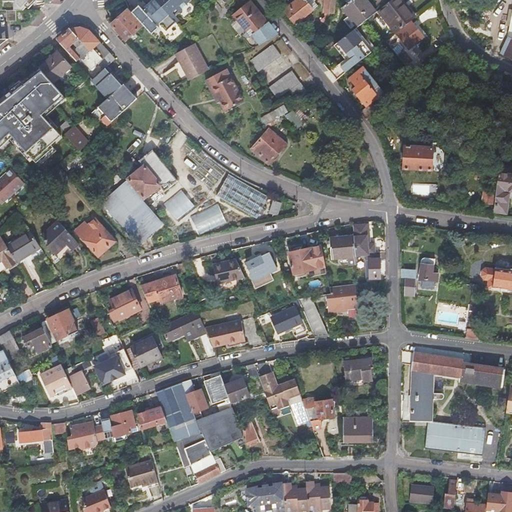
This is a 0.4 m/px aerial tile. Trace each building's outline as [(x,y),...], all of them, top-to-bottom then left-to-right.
[(16,0),(17,1),(15,1),(15,11),(16,11),(23,11),(27,7),(29,9),(36,2),(33,0),(16,0)] [(142,26),(157,43),(181,22),(176,16),(186,7),(183,3),(186,0),(146,0),(130,13),(142,26)] [(220,13),(234,3),(233,0),(215,0),(212,3),(220,13)] [(298,0),(293,5),(289,0),(277,0),(288,14),(293,21),(297,25),(300,28),(307,22),(304,18),(318,6),(312,0),(307,0),(306,1),(304,0),(298,0)] [(353,0),(342,9),(357,28),(367,20),(375,13),(365,0),(353,0)] [(388,25),(395,34),(412,20),(404,10),(403,12),(400,8),(403,4),(399,0),(390,0),(380,8),(392,23),(388,25)] [(277,35),(250,2),(233,16),(237,22),(238,21),(248,33),(251,30),(255,34),(253,36),(259,45),(277,35)] [(404,10),(412,20),(414,18),(403,4),(400,8),(403,12),(404,10)] [(377,11),(388,25),(392,23),(380,8),(377,11)] [(17,22),(16,11),(15,11),(7,11),(7,22),(17,22)] [(128,11),(110,26),(125,42),(142,26),(130,13),(128,11)] [(511,13),(507,38),(499,55),(511,60),(511,13)] [(394,53),(394,54),(409,72),(422,62),(413,51),(410,48),(414,45),(423,38),(411,23),(386,43),(394,53)] [(375,50),(357,28),(355,29),(373,52),(375,50)] [(373,52),(355,29),(337,44),(350,60),(346,63),(340,68),(345,74),(373,52)] [(78,30),(70,31),(78,40),(73,44),(75,46),(73,48),(75,50),(73,52),(89,69),(90,71),(98,65),(103,71),(107,68),(114,61),(89,32),(82,30),(80,30),(78,30)] [(70,31),(56,41),(85,73),(89,69),(73,52),(69,48),(73,44),(78,40),(70,31)] [(350,60),(337,44),(333,47),(345,61),(329,74),(336,82),(345,74),(340,68),(350,60)] [(189,82),(208,72),(193,45),(174,55),(178,63),(180,62),(182,66),(181,67),(189,82)] [(258,73),(280,56),(272,46),(250,62),(258,73)] [(39,70),(52,85),(71,69),(58,54),(39,70)] [(108,99),(123,85),(107,68),(103,71),(92,81),(92,82),(108,99)] [(52,85),(39,70),(0,101),(0,146),(9,138),(30,163),(33,160),(39,166),(57,151),(51,144),(60,137),(39,113),(61,95),(52,85)] [(371,103),(376,99),(370,91),(374,87),(375,87),(360,70),(349,79),(356,87),(352,91),(359,98),(366,108),(371,103)] [(212,90),(220,103),(225,113),(244,103),(226,71),(206,82),(210,91),(212,90)] [(277,100),(300,83),(292,72),(269,89),(277,100)] [(295,99),(306,91),(300,84),(290,92),(295,99)] [(101,120),(107,127),(137,100),(123,85),(108,99),(93,113),(96,115),(98,113),(102,116),(103,114),(105,116),(101,120)] [(376,99),(381,95),(374,87),(370,91),(376,99)] [(217,105),(220,103),(212,90),(210,91),(217,105)] [(366,108),(360,112),(365,120),(377,110),(371,103),(366,108)] [(291,105),(268,117),(271,123),(278,120),(281,118),(294,111),(291,105)] [(271,123),(268,117),(263,119),(266,126),(271,123)] [(271,123),(266,126),(267,129),(280,123),(278,120),(271,123)] [(64,135),(79,152),(86,145),(82,140),(84,138),(80,132),(77,135),(71,129),(64,135)] [(274,153),(282,144),(269,132),(252,150),(268,165),(277,155),(274,153)] [(285,146),(282,144),(274,153),(277,155),(285,146)] [(404,169),(431,171),(432,148),(405,147),(404,169)] [(143,168),(127,181),(143,200),(159,187),(164,193),(177,182),(152,152),(139,162),(143,168)] [(71,167),(80,159),(77,156),(68,163),(71,167)] [(502,159),(501,167),(501,171),(511,173),(511,169),(505,168),(505,159),(502,159)] [(58,170),(51,177),(47,180),(56,189),(67,179),(58,170)] [(511,176),(499,174),(494,212),(506,214),(509,191),(511,191),(511,176)] [(268,198),(228,175),(216,196),(256,219),(268,198)] [(127,181),(124,184),(139,203),(143,200),(127,181)] [(139,203),(124,184),(100,203),(136,247),(160,228),(139,203)] [(483,204),(493,205),(494,192),(485,191),(483,204)] [(44,207),(36,197),(29,204),(37,213),(44,207)] [(72,251),(79,245),(59,222),(42,238),(47,244),(45,245),(55,256),(67,245),(72,251)] [(355,256),(369,254),(385,253),(384,243),(365,244),(364,224),(352,225),(353,237),(355,256)] [(98,258),(115,242),(101,225),(83,241),(98,258)] [(39,249),(29,232),(16,241),(5,247),(16,263),(22,259),(39,249)] [(355,257),(355,256),(353,237),(329,239),(331,259),(347,258),(347,265),(355,265),(355,257)] [(0,238),(0,276),(8,272),(7,269),(16,263),(5,247),(4,244),(0,238)] [(14,238),(4,244),(5,247),(16,241),(14,238)] [(292,274),(325,267),(321,247),(288,253),(292,274)] [(269,253),(246,264),(254,280),(276,269),(269,253)] [(385,253),(369,254),(369,279),(379,279),(379,260),(384,259),(385,253)] [(418,280),(436,282),(437,275),(432,274),(434,259),(421,258),(418,280)] [(218,285),(245,278),(236,260),(213,266),(218,285)] [(401,269),(401,278),(404,278),(413,279),(414,271),(401,269)] [(511,288),(511,286),(511,272),(486,269),(482,271),(481,277),(484,280),(486,280),(485,287),(492,288),(492,287),(511,290),(511,288)] [(159,297),(160,299),(161,303),(182,296),(175,276),(140,287),(147,301),(159,297)] [(413,279),(404,278),(404,296),(414,297),(414,279),(413,279)] [(357,316),(353,284),(329,287),(331,294),(326,294),(328,313),(348,311),(348,317),(357,316)] [(469,306),(465,338),(480,340),(481,331),(475,331),(472,330),(474,315),(478,291),(471,290),(469,306)] [(113,314),(127,307),(120,292),(106,299),(113,314)] [(308,298),(325,335),(328,335),(311,297),(308,298)] [(298,299),(314,337),(325,335),(308,298),(298,299)] [(278,333),(291,327),(295,336),(306,331),(295,307),(271,318),(278,333)] [(52,330),(72,321),(68,311),(48,320),(52,330)] [(206,332),(205,329),(197,312),(160,328),(166,342),(186,333),(189,340),(206,332)] [(97,336),(104,333),(98,319),(90,322),(97,336)] [(206,332),(212,347),(228,343),(228,345),(245,341),(241,320),(205,329),(206,332)] [(37,352),(51,346),(42,329),(24,338),(24,339),(22,340),(25,347),(28,346),(28,347),(33,344),(37,352)] [(21,355),(9,331),(0,336),(0,345),(3,351),(4,353),(8,361),(21,355)] [(152,338),(123,351),(132,369),(133,371),(161,358),(152,338)] [(116,357),(94,367),(102,385),(125,375),(124,373),(132,369),(123,351),(123,350),(114,354),(116,357)] [(402,352),(401,367),(410,369),(409,373),(411,373),(410,395),(402,395),(401,422),(417,422),(417,419),(431,419),(432,372),(458,376),(458,380),(502,387),(504,369),(469,364),(469,363),(462,362),(433,358),(433,355),(412,352),(412,354),(402,352)] [(21,385),(16,376),(8,361),(4,353),(0,355),(0,392),(1,395),(21,385)] [(68,364),(75,361),(72,354),(66,357),(68,364)] [(359,376),(360,383),(372,381),(370,368),(372,367),(371,358),(359,360),(343,362),(345,381),(353,380),(353,378),(359,376)] [(254,364),(245,366),(251,380),(259,378),(254,364)] [(71,387),(63,371),(60,365),(39,376),(50,398),(57,394),(71,387)] [(67,378),(68,378),(77,396),(90,389),(82,371),(71,376),(70,373),(66,375),(67,378)] [(182,383),(155,393),(161,408),(166,422),(174,443),(236,417),(231,406),(230,402),(224,386),(219,372),(202,377),(213,404),(225,400),(229,409),(202,418),(199,411),(208,408),(200,390),(194,392),(190,381),(182,383)] [(271,373),(259,378),(274,419),(280,416),(281,412),(281,411),(290,407),(287,400),(300,396),(295,380),(282,385),(277,387),(276,384),(271,373)] [(346,385),(360,383),(359,376),(353,378),(353,380),(345,381),(346,385)] [(248,395),(247,392),(242,379),(224,386),(230,402),(248,395)] [(72,389),(71,387),(57,394),(58,396),(72,389)] [(230,402),(231,406),(254,397),(251,391),(247,392),(248,395),(230,402)] [(22,407),(29,404),(25,396),(18,399),(22,407)] [(497,406),(506,408),(507,399),(498,397),(497,406)] [(314,399),(302,401),(313,429),(321,428),(321,427),(320,419),(334,417),(332,407),(332,402),(331,400),(315,402),(314,399)] [(161,408),(137,415),(141,430),(166,422),(161,408)] [(102,426),(105,439),(112,437),(114,437),(130,432),(129,428),(134,427),(130,412),(123,414),(116,416),(108,418),(109,420),(101,422),(102,426)] [(243,439),(236,417),(174,443),(191,487),(226,471),(220,458),(215,461),(215,463),(194,473),(190,465),(212,455),(210,452),(244,440),(243,439)] [(372,418),(341,419),(341,436),(342,443),(361,442),(372,442),(372,418)] [(485,428),(429,421),(426,447),(482,454),(485,428)] [(93,422),(70,427),(72,438),(67,439),(68,449),(83,445),(84,447),(87,449),(95,447),(97,444),(96,441),(105,439),(102,426),(94,428),(93,422)] [(53,453),(50,424),(41,425),(42,431),(18,433),(19,443),(42,441),(43,454),(53,453)] [(245,438),(243,439),(244,440),(246,446),(258,442),(255,434),(253,435),(250,429),(242,432),(245,438)] [(105,439),(106,444),(107,447),(116,445),(114,437),(112,437),(105,439)] [(215,461),(212,455),(190,465),(194,473),(215,463),(215,461)] [(157,482),(151,461),(124,469),(132,494),(148,489),(147,485),(157,482)] [(444,507),(454,509),(456,495),(457,481),(449,480),(448,494),(445,493),(444,507)] [(284,511),(283,511),(297,511),(298,511),(313,511),(321,510),(330,509),(328,486),(319,487),(319,489),(313,489),(312,484),(312,481),(304,482),(305,490),(296,491),(290,491),(290,486),(290,483),(281,484),(284,511)] [(254,511),(274,511),(284,511),(281,484),(272,485),(272,486),(268,486),(267,484),(261,484),(262,487),(257,488),(257,487),(246,490),(247,495),(249,495),(249,498),(248,499),(249,504),(254,503),(254,511)] [(435,488),(412,485),(410,501),(433,504),(435,488)] [(97,511),(103,509),(110,507),(103,490),(81,499),(84,506),(81,507),(83,511),(97,511)] [(501,496),(488,495),(487,506),(486,510),(511,511),(511,499),(511,493),(501,492),(501,496)] [(347,511),(371,511),(372,504),(367,504),(368,499),(366,497),(360,497),(357,499),(358,504),(347,504),(347,511)] [(486,511),(486,510),(487,506),(475,504),(476,500),(467,499),(466,511),(486,511)] [(67,511),(65,501),(41,504),(41,511),(67,511)]
